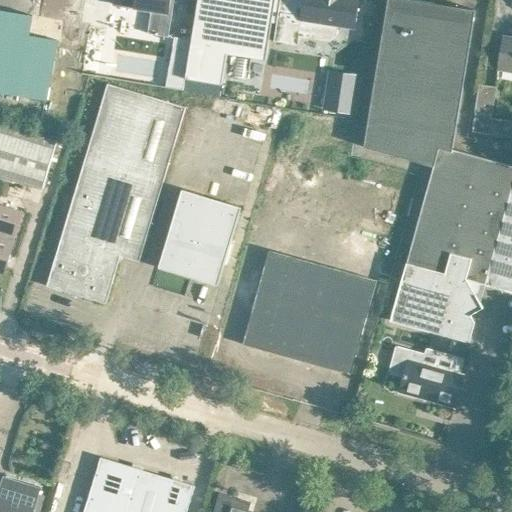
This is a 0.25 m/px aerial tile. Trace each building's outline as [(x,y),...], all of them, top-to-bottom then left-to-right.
[(115,0),(115,5),(153,11),(149,34),(169,38),(175,0),(115,0)] [(269,47),(276,1),(276,0),(199,0),(197,15),(193,41),(189,66),(186,85),(222,90),(228,55),(267,61),(269,47)] [(355,28),(359,0),(280,0),(274,42),(298,45),(300,34),(330,39),(337,36),(339,25),(355,28)] [(511,292),(511,165),(453,149),(476,10),(412,0),(388,0),(362,160),(430,180),(390,320),(470,342),(475,322),(471,315),(484,308),(474,291),(485,285),(511,292)] [(0,10),(0,92),(46,100),(56,40),(30,36),(34,16),(0,10)] [(511,37),(504,36),(499,69),(511,71),(511,37)] [(193,41),(176,38),(172,63),(168,85),(185,88),(186,85),(189,66),(193,41)] [(333,72),(328,108),(351,112),(357,76),(333,72)] [(140,262),(186,107),(108,84),(47,286),(106,304),(121,256),(140,262)] [(511,122),(490,119),(495,88),(479,85),(471,133),(511,139),(511,122)] [(234,127),(255,128),(256,118),(235,116),(234,127)] [(0,172),(43,186),(44,186),(58,140),(0,122),(0,172)] [(183,189),(159,268),(219,286),(242,208),(183,189)] [(0,267),(6,269),(14,242),(13,241),(15,234),(17,234),(23,213),(0,205),(0,267)] [(352,374),(378,280),(270,250),(244,344),(266,350),(265,352),(267,353),(267,350),(352,374)] [(455,407),(464,376),(425,364),(427,356),(398,348),(391,372),(405,376),(401,391),(455,407)] [(342,416),(344,417),(352,420),(355,410),(345,407),(342,416)] [(84,511),(187,511),(195,486),(101,458),(84,511)] [(34,511),(42,488),(4,476),(0,488),(0,511),(34,511)] [(252,502),(220,493),(214,511),(251,511),(249,511),(252,502)]
